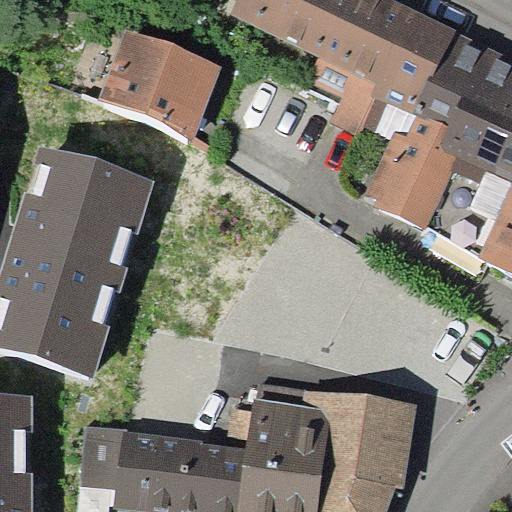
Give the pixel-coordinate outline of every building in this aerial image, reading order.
[(511,282),(511,59),(381,0),(233,0),(223,20),(316,66),(304,91),(338,105),(327,128),(355,143),(375,108),(401,121),(360,206),(419,242),(449,177),(496,204),(470,259),(511,282)] [(114,38),(93,100),(184,146),(213,75),(114,38)] [(42,146),(0,273),(0,345),(37,352),(95,378),(154,180),(42,146)] [(235,457),(111,438),(106,509),(125,511),(393,511),(410,485),(419,409),(253,385),(235,457)] [(0,394),(0,511),(29,511),(30,395),(0,394)] [(511,511),(511,469),(499,479),(511,502),(511,511)]
